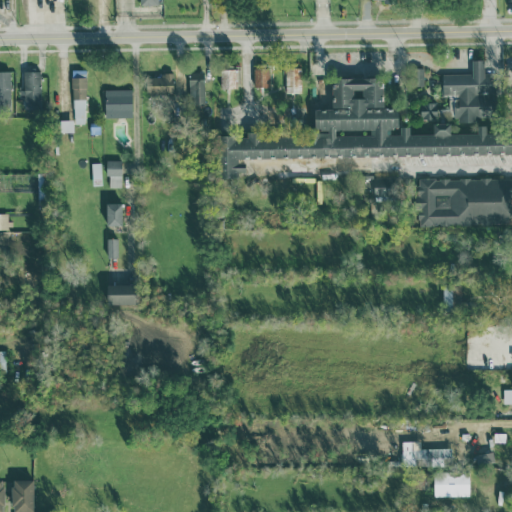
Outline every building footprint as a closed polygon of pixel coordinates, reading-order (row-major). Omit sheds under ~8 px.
[(442,73),(442,94),(455,94),(455,119),(488,119),(488,95),(494,95),(495,72),(483,72),(483,59),(471,58),(471,73),(442,73)] [(253,66),(253,86),(269,86),(269,66),(253,66)] [(301,91),(300,66),(284,66),(285,92),(301,91)] [(220,87),(238,87),(239,68),(220,68),(220,87)] [(0,99),(11,100),(10,69),(0,69),(0,99)] [(73,123),(86,122),(85,69),(71,69),(73,123)] [(24,70),(23,103),(39,103),(40,70),(24,70)] [(203,71),(188,71),(189,102),(204,101),(203,71)] [(173,92),(172,74),(145,75),(146,93),(173,92)] [(238,157),(511,152),(511,131),(486,131),(486,124),(477,125),(477,132),(450,132),(450,122),(432,122),(432,132),(409,133),(409,125),(399,126),(398,126),(397,107),(383,107),(382,75),(331,77),(331,107),(314,108),(314,133),(217,135),(217,176),(244,175),(244,174),(238,157)] [(131,88),(104,88),(104,116),(131,116),(131,88)] [(420,118),(436,119),(437,102),(420,102),(420,118)] [(121,187),(121,159),(107,159),(107,186),(121,187)] [(91,162),(92,185),(101,184),(101,162),(91,162)] [(511,176),(417,177),(418,224),(511,224),(511,209),(511,208),(511,176)] [(388,178),(374,177),(373,193),(388,194),(388,178)] [(121,202),(105,202),(106,225),(122,224),(121,202)] [(0,228),(9,228),(9,212),(0,211),(0,228)] [(106,256),(117,256),(117,238),(107,237),(106,256)] [(106,302),(135,302),(136,283),(106,283),(106,302)] [(452,306),(453,285),(443,285),(442,305),(452,306)] [(511,388),(503,388),(503,403),(511,403),(511,388)] [(433,496),(469,495),(469,471),(433,472),(433,496)] [(33,511),(32,478),(11,478),(12,511),(33,511)]
